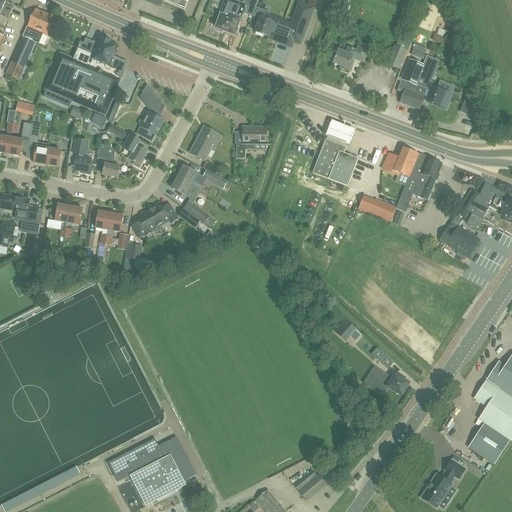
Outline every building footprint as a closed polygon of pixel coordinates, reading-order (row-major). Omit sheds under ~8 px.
[(8,19),(13,8),(5,5),(7,0),(0,0),(0,44),(3,37),(0,35),(0,25),(4,27),(8,19)] [(149,0),(152,1),(160,4),(162,0),(185,9),(188,0),(149,0)] [(221,16),(216,28),(218,29),(218,32),(222,33),(225,31),(226,32),(235,35),(243,13),(252,16),(255,7),(258,1),(254,0),(247,0),(246,5),(242,4),(235,1),(231,0),(224,0),(220,15),(221,16)] [(349,6),(351,0),(345,0),(341,11),(348,13),(351,7),(349,6)] [(299,1),(290,24),(269,15),(267,21),(261,19),(256,32),(278,41),(277,42),(292,48),(298,34),(305,36),(316,8),(299,1)] [(49,15),(35,10),(23,37),(24,37),(5,79),(11,82),(13,78),(19,80),(21,77),(36,43),(39,44),(44,34),(48,36),(56,18),(49,14),(49,15)] [(407,10),(399,30),(413,35),(421,16),(407,10)] [(61,55),(43,97),(70,108),(73,101),(105,115),(120,78),(122,79),(125,73),(124,73),(123,72),(126,65),(125,64),(125,65),(112,59),(114,56),(118,47),(118,46),(117,46),(111,44),(112,42),(111,41),(111,42),(102,38),(102,37),(101,37),(98,44),(94,55),(82,50),(78,48),(73,60),(61,55)] [(412,42),(400,37),(396,46),(395,46),(391,55),(392,55),(388,65),(399,69),(403,60),(407,51),(408,51),(412,42)] [(334,39),(325,62),(338,67),(339,64),(352,69),(361,45),(351,41),(351,43),(343,40),(342,42),(334,39)] [(426,95),(431,82),(440,61),(427,56),(423,66),(410,60),(397,91),(404,94),(400,103),(419,111),(424,99),(426,95)] [(433,87),(434,84),(431,82),(426,95),(424,99),(447,108),(452,94),(433,87)] [(140,127),(141,128),(138,134),(152,141),(155,135),(156,136),(164,122),(157,118),(159,113),(154,107),(160,102),(147,86),(140,99),(150,111),(149,114),(145,121),(144,120),(143,120),(142,120),(141,121),(140,121),(139,122),(139,123),(139,124),(139,125),(139,126),(140,127)] [(467,94),(461,111),(471,115),(478,98),(467,94)] [(35,106),(18,102),(17,109),(33,113),(35,106)] [(482,109),(475,106),(471,115),(478,118),(482,109)] [(71,116),(81,120),(85,112),(74,107),(71,116)] [(107,119),(95,115),(91,124),(103,129),(107,119)] [(357,127),(333,117),(327,134),(351,143),(357,127)] [(32,125),(25,124),(22,137),(30,139),(31,132),(32,125)] [(111,125),(107,131),(128,142),(124,149),(131,153),(127,160),(134,164),(133,165),(140,169),(145,159),(144,159),(147,152),(138,147),(141,142),(111,125)] [(216,147),(220,139),(218,137),(219,135),(205,127),(190,154),(205,162),(213,146),(216,147)] [(243,144),(237,144),(236,159),(246,159),(246,150),(267,150),(267,128),(243,127),(243,144)] [(480,138),(483,129),(478,127),(475,136),(480,138)] [(0,136),(0,153),(8,155),(11,138),(12,133),(8,132),(7,138),(0,136)] [(39,133),(31,132),(27,158),(34,159),(33,163),(46,166),(50,145),(37,143),(39,133)] [(11,139),(8,155),(21,157),(23,141),(11,139)] [(93,163),(91,163),(91,160),(92,154),(91,153),(86,152),(85,151),(85,148),(87,147),(87,142),(76,140),(75,147),(74,146),(74,148),(72,148),(71,154),(77,155),(77,158),(74,171),(81,172),(81,173),(91,175),(93,163)] [(348,188),(359,160),(343,154),(346,148),(327,141),(314,174),(348,188)] [(118,179),(120,168),(114,167),(115,159),(116,151),(105,146),(104,146),(100,145),(98,157),(106,159),(105,165),(103,176),(118,179)] [(419,156),(402,149),(396,161),(389,158),(383,170),(399,177),(400,175),(410,179),(419,156)] [(61,152),(49,150),(46,166),(58,168),(61,152)] [(443,166),(419,156),(410,179),(397,210),(406,214),(414,196),(428,201),(443,166)] [(219,168),(207,161),(203,168),(215,174),(219,168)] [(207,171),(203,177),(184,167),(183,168),(181,167),(177,174),(179,176),(178,177),(198,188),(201,190),(206,181),(224,190),(228,182),(207,171)] [(198,188),(178,177),(172,189),(186,196),(191,188),(196,191),(198,188)] [(458,213),(456,216),(463,221),(470,210),(473,212),(472,213),(473,213),(472,215),(484,221),(496,228),(503,231),(505,232),(511,235),(511,198),(510,197),(485,184),(482,190),(479,195),(472,191),(464,203),(458,213)] [(3,195),(1,209),(18,212),(16,220),(36,223),(38,209),(29,207),(30,200),(3,195)] [(371,214),(391,222),(397,209),(376,201),(371,214)] [(151,210),(161,226),(170,220),(171,223),(178,220),(169,205),(164,209),(161,204),(151,210)] [(71,207),(59,205),(56,221),(62,222),(60,237),(65,238),(71,207)] [(71,207),(68,224),(80,226),(83,210),(71,207)] [(200,221),(180,207),(176,213),(196,227),(200,221)] [(140,239),(145,235),(146,236),(152,233),(151,231),(161,226),(151,210),(141,215),(144,220),(133,227),(140,239)] [(398,211),(393,224),(400,226),(405,214),(398,211)] [(108,231),(111,215),(99,213),(96,229),(108,231)] [(108,231),(105,245),(110,246),(111,246),(114,232),(120,233),(123,217),(111,215),(108,231)] [(472,215),(467,224),(478,231),(484,221),(472,215)] [(455,217),(441,241),(455,250),(466,232),(458,228),(462,221),(455,217)] [(15,227),(16,222),(2,220),(1,227),(0,226),(0,245),(8,247),(9,242),(12,243),(14,234),(18,235),(19,228),(15,227)] [(30,233),(31,223),(23,222),(21,231),(30,233)] [(466,232),(455,250),(459,253),(457,255),(464,260),(466,257),(469,259),(480,242),(466,232)] [(87,233),(86,239),(85,247),(94,249),(96,234),(87,233)] [(125,246),(127,236),(120,235),(118,245),(125,246)] [(34,253),(42,255),(45,241),(36,240),(34,253)] [(127,258),(133,259),(134,253),(140,254),(142,248),(130,245),(127,258)] [(139,259),(139,260),(136,260),(134,268),(150,271),(152,261),(139,259)] [(342,338),(345,341),(355,329),(353,326),(345,320),(334,331),(342,338)] [(394,362),(378,348),(372,355),(388,369),(394,362)] [(486,423),(511,440),(511,438),(511,355),(505,366),(499,362),(474,398),(488,407),(480,419),(486,423)] [(401,395),(409,384),(395,375),(392,380),(373,368),(363,384),(382,397),(388,387),(401,395)] [(495,464),(511,440),(486,423),(470,447),(495,464)] [(116,460),(125,479),(152,465),(154,469),(135,478),(147,501),(181,484),(180,482),(183,480),(184,482),(196,476),(177,437),(159,446),(158,443),(157,443),(155,439),(151,441),(129,452),(130,453),(116,460)] [(431,479),(416,503),(430,511),(431,511),(446,489),(444,488),(449,482),(453,485),(460,474),(446,465),(440,475),(440,476),(436,483),(431,479)] [(307,501),(335,478),(326,468),(317,475),(298,491),(307,501)] [(255,499),(265,511),(285,511),(286,511),(267,490),(255,499)] [(254,511),(260,507),(255,501),(249,506),(254,511)]
